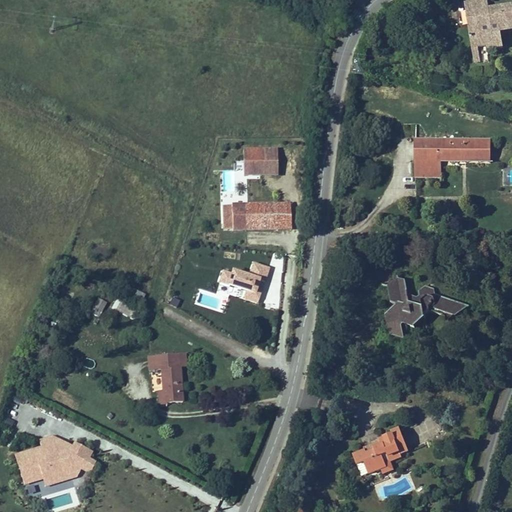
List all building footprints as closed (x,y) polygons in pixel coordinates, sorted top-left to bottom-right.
[(464,0),(475,65),(482,64),(480,51),(503,47),(501,33),(511,30),(511,3),(489,8),(487,0),(464,0)] [(491,164),(492,142),(418,139),(416,174),(441,175),(441,162),(491,164)] [(277,150),(243,150),(243,177),(277,177),(277,150)] [(231,208),(222,208),(223,231),(232,231),(232,232),(290,232),(290,203),(231,204),(231,208)] [(239,297),(259,303),(264,283),(266,284),(270,266),(252,261),(249,273),(222,266),(218,281),(241,287),(239,297)] [(466,312),(439,302),(437,294),(428,293),(423,297),(426,306),(413,304),(408,285),(401,283),(391,290),(395,305),(405,310),(392,321),(396,338),(404,340),(401,323),(416,331),(430,319),(426,317),(429,313),(448,320),(450,326),(466,312)] [(143,301),(146,293),(131,287),(128,294),(143,301)] [(99,318),(107,302),(98,297),(90,313),(99,318)] [(127,313),(130,304),(114,299),(111,307),(127,313)] [(177,414),(196,413),(194,380),(194,364),(160,366),(161,381),(174,381),(175,400),(175,403),(177,402),(177,414)] [(11,394),(10,399),(21,402),(22,396),(11,394)] [(371,477),(381,473),(383,478),(393,474),(391,466),(402,462),(400,457),(407,455),(400,434),(393,436),(394,439),(379,444),(380,447),(362,453),(363,457),(355,460),(360,473),(368,470),(371,477)] [(36,449),(16,455),(21,475),(31,472),(33,481),(43,479),(70,472),(72,469),(77,472),(80,467),(85,470),(90,468),(88,462),(94,460),(92,453),(75,444),(70,453),(64,450),(67,445),(52,437),(39,441),(43,452),(37,453),(36,449)] [(70,472),(43,479),(45,486),(75,478),(77,472),(72,469),(70,472)] [(368,470),(360,473),(362,480),(371,477),(368,470)] [(31,472),(21,475),(24,484),(33,481),(31,472)]
